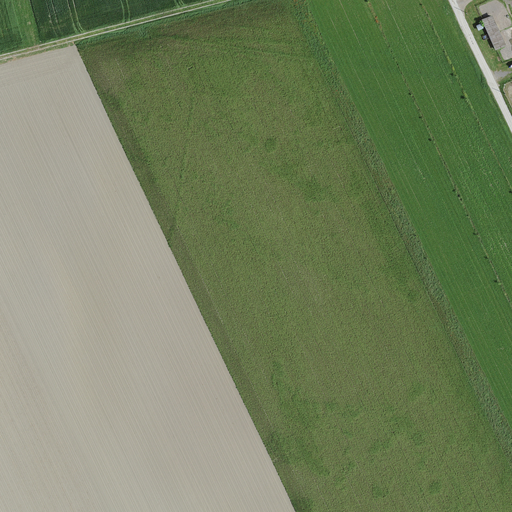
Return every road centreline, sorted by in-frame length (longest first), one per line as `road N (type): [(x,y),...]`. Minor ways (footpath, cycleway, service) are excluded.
road 1 (track): [(218,0),(0,56)]
road 2 (unclassified): [(453,0),(511,122)]
